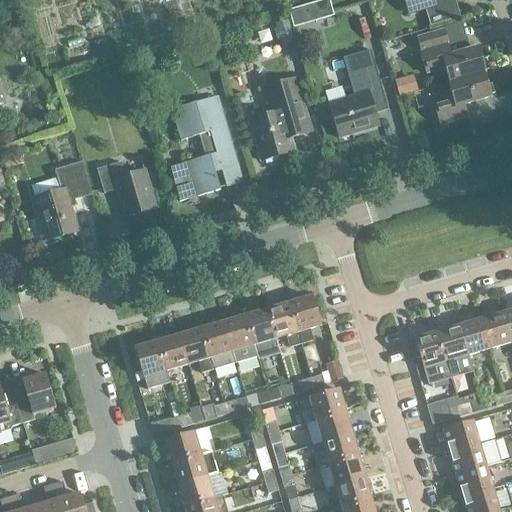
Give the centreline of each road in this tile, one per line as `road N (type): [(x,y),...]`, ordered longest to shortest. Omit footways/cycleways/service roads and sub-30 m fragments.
road 1 (residential): [(72,304),(337,223)]
road 2 (residential): [(422,511),(363,309)]
road 3 (residential): [(337,223),(511,174)]
road 4 (residential): [(363,309),(511,268)]
road 5 (residential): [(116,451),(72,304)]
road 6 (residential): [(0,490),(116,451)]
